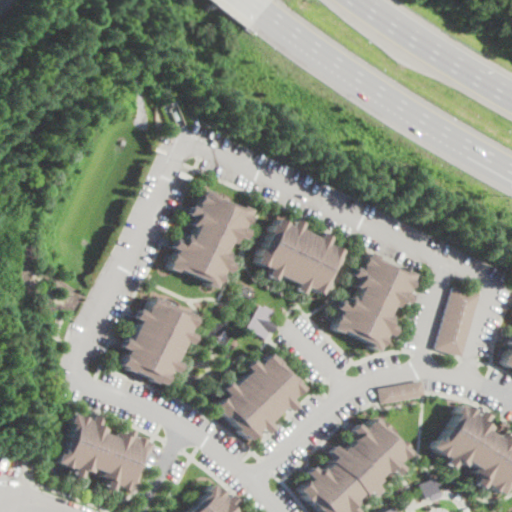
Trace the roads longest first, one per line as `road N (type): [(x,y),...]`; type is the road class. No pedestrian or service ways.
road 1 (residential): [(421,368),(448,261),(177,137),(78,366),(84,385),(214,445),(279,511)]
road 2 (residential): [(511,400),(468,376),(381,372),(348,390),(252,478)]
road 3 (motorway): [(262,8),(354,75),(511,168)]
road 4 (motorway): [(511,99),(354,0)]
road 5 (residential): [(463,376),(490,283),(448,261)]
